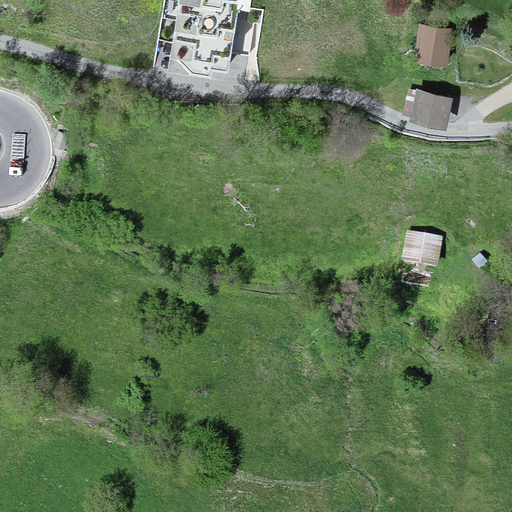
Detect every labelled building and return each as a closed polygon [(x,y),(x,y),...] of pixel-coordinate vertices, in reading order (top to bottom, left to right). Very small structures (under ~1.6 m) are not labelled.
[(240,0),(165,0),(154,66),(222,78),(227,48),(255,53),(261,18),(238,14),(240,0)] [(421,24),(415,60),(444,65),(450,29),(421,24)] [(452,97),(406,88),(401,115),(410,116),(409,121),(427,127),(447,129),(452,97)] [(70,134),(62,133),(60,145),(68,146),(70,134)] [(407,232),(402,267),(437,272),(442,237),(407,232)]
